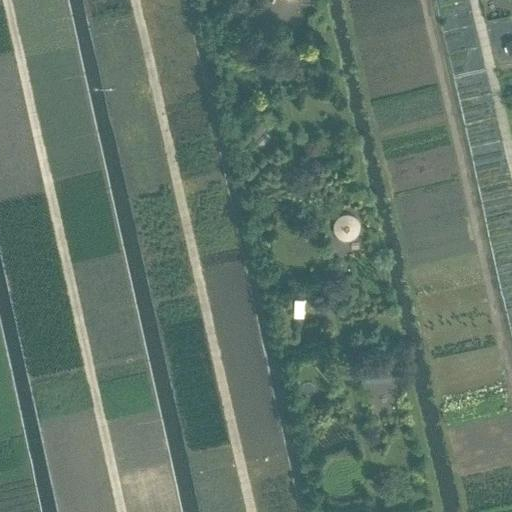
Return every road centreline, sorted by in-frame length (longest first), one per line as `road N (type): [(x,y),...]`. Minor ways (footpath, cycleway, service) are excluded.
road 1 (track): [(386,511),(269,0)]
road 2 (track): [(511,376),(424,0)]
road 3 (track): [(511,163),(473,0)]
